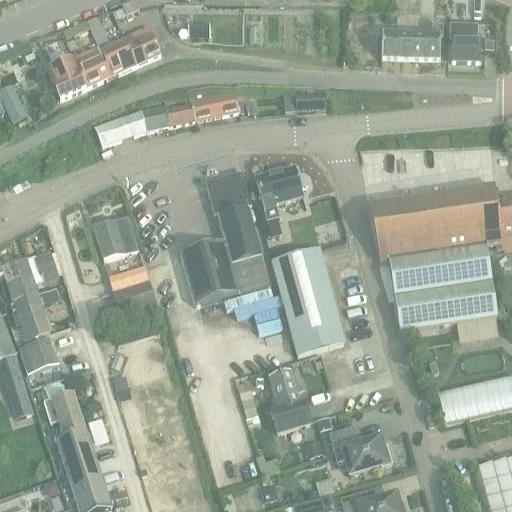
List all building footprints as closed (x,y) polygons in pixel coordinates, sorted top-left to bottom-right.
[(133,2),(120,8),(122,12),(124,17),(138,11),(133,2)] [(124,17),(122,12),(112,15),(115,23),(125,19),(124,17)] [(87,25),(92,37),(104,32),(100,21),(99,19),(87,25)] [(84,24),(74,29),(77,37),(88,32),(84,24)] [(188,41),(209,41),(209,28),(188,28),(188,41)] [(146,29),(123,39),(135,68),(158,58),(146,29)] [(379,62),(438,64),(438,41),(441,42),(441,30),(432,29),(429,29),(429,41),(380,39),(379,62)] [(478,44),(475,43),(476,34),(454,33),(454,43),(450,43),(448,65),(477,66),(478,44)] [(106,58),(102,59),(110,79),(135,68),(123,39),(102,49),(106,58)] [(485,44),(484,54),(492,54),(493,44),(485,44)] [(80,64),(76,66),(86,89),(110,79),(102,59),(97,61),(94,54),(79,61),(80,64)] [(86,89),(76,66),(75,67),(72,61),(50,71),(54,79),(51,81),(60,101),(86,89)] [(0,96),(3,104),(18,98),(10,76),(0,79),(0,96)] [(210,91),(188,96),(189,103),(191,103),(192,110),(191,110),(194,125),(222,119),(238,116),(235,100),(234,93),(210,91)] [(294,97),(295,115),(311,114),(330,112),(329,95),(294,97)] [(164,108),(140,112),(145,134),(194,125),(191,110),(192,110),(191,103),(189,103),(188,96),(187,96),(187,97),(162,102),(164,108)] [(4,111),(12,127),(26,119),(24,116),(27,115),(24,109),(21,111),(18,104),(4,111)] [(145,134),(140,112),(93,129),(100,150),(145,134)] [(254,182),(266,225),(268,232),(264,234),(266,241),(281,237),(277,222),(273,209),(302,201),(299,192),(304,191),(307,187),(305,181),(300,179),(296,180),(294,171),(254,182)] [(203,188),(212,221),(215,220),(222,245),(179,258),(194,311),(219,303),(269,289),(247,211),(250,210),(241,177),(203,188)] [(498,251),(497,242),(511,239),(511,197),(499,199),(498,195),(494,196),(493,189),(365,208),(378,266),(387,264),(398,335),(407,334),(494,321),(488,278),(484,250),(494,248),(494,252),(498,251)] [(92,232),(101,265),(136,255),(126,222),(92,232)] [(270,267),(296,360),(343,347),(317,254),(270,267)] [(1,273),(12,305),(34,298),(32,290),(42,287),(39,280),(56,274),(50,258),(34,263),(1,273)] [(144,270),(108,281),(119,320),(156,308),(144,270)] [(34,298),(12,305),(16,318),(12,320),(15,329),(19,328),(21,334),(26,348),(49,340),(44,326),(34,298)] [(0,364),(15,359),(0,319),(0,364)] [(18,353),(27,380),(59,369),(50,343),(18,353)] [(269,415),(276,438),(310,428),(304,404),(298,405),(296,395),(303,393),(298,374),(290,376),(289,374),(268,380),(278,413),(269,415)] [(511,378),(437,396),(444,425),(444,428),(511,411),(511,378)] [(236,391),(242,412),(251,409),(244,388),(236,391)] [(56,446),(78,511),(106,511),(109,511),(71,397),(42,407),(50,431),(59,428),(64,443),(56,446)] [(327,421),(316,424),(319,435),(330,432),(327,421)] [(336,467),(345,465),(349,479),(384,469),(385,469),(393,467),(388,447),(380,449),(379,443),(358,449),(353,431),(328,438),(336,467)] [(317,446),(303,450),(307,462),(321,458),(317,446)] [(511,511),(511,462),(478,471),(488,511),(511,511)] [(267,465),(258,468),(262,481),(271,478),(267,465)] [(325,490),(341,486),(337,471),(321,475),(325,490)] [(56,486),(45,490),(47,497),(51,499),(59,497),(56,486)] [(271,486),(260,489),(265,507),(276,503),(271,486)] [(339,503),(341,511),(406,511),(404,503),(396,505),(394,499),(368,507),(365,495),(339,503)]
